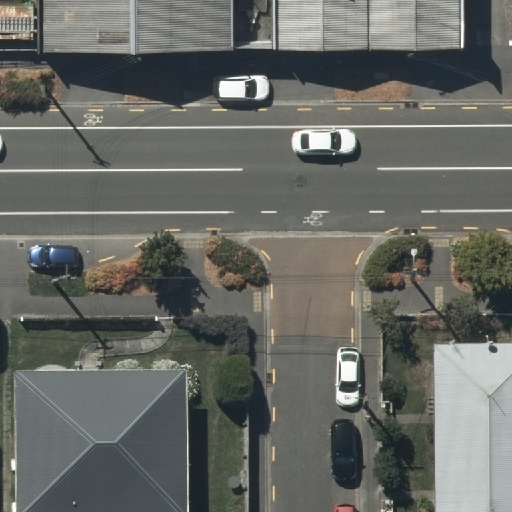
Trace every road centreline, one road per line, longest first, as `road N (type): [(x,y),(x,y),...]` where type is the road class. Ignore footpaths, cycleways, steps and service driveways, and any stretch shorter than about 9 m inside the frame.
road 1 (residential): [(309,169),(315,511)]
road 2 (tertiary): [(309,169),(0,170)]
road 3 (tertiary): [(511,169),(309,169)]
